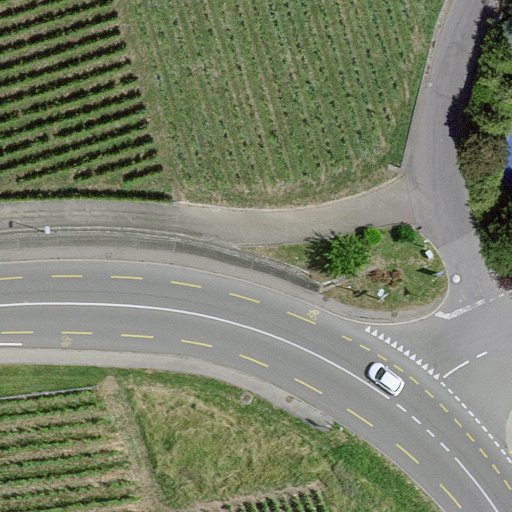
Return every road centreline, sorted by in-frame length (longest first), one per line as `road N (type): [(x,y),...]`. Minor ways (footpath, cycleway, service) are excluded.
road 1 (primary): [(0,310),(136,305),(222,319),(304,349),(402,407)]
road 2 (unclassified): [(475,0),(452,51),(432,148),(438,200),(475,304),(503,355)]
road 3 (primary): [(402,407),(496,511)]
